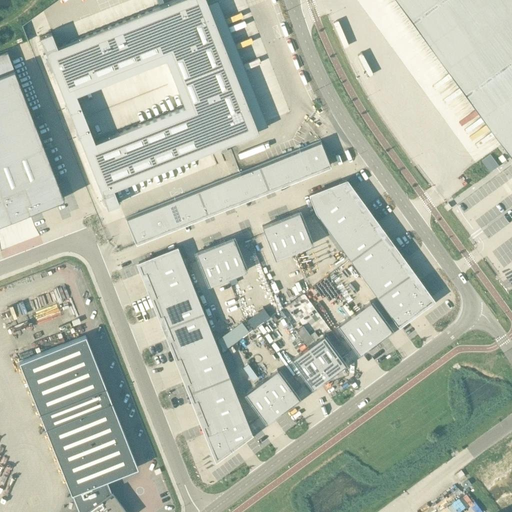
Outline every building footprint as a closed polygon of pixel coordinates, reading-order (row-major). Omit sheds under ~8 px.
[(227,151),(224,144),(258,131),(205,0),(173,0),(57,46),(51,31),(39,36),(69,113),(76,131),(107,208),(119,203),(113,188),(214,148),(219,146),(222,153),(227,151)] [(511,0),(400,0),(504,142),(511,152),(511,0)] [(7,50),(0,52),(0,192),(10,218),(11,218),(27,212),(28,211),(64,198),(7,50)] [(258,58),(244,63),(246,69),(260,63),(258,58)] [(320,140),(125,218),(135,242),(330,164),(327,156),(320,140)] [(416,283),(408,273),(401,263),(404,260),(400,254),(399,254),(396,250),(392,243),(389,246),(381,236),(374,225),(377,223),(372,217),(369,213),(369,212),(365,206),(361,208),(347,189),(350,186),(346,180),(345,180),(338,183),(308,195),(315,212),(349,259),(376,296),(397,325),(397,324),(398,324),(404,320),(410,315),(419,308),(419,309),(426,304),(425,304),(426,304),(432,300),(432,299),(428,293),(427,293),(423,287),(419,281),(416,283)] [(0,192),(0,222),(9,219),(10,218),(0,192)] [(311,244),(298,211),(261,226),(275,259),(311,244)] [(70,215),(59,219),(62,230),(73,226),(70,215)] [(246,270),(232,237),(196,252),(209,285),(246,270)] [(251,432),(229,375),(203,311),(177,247),(145,260),(138,262),(138,263),(137,263),(139,268),(140,268),(142,273),(145,271),(154,295),(151,296),(153,303),(154,303),(156,308),(156,309),(158,316),(162,314),(167,326),(171,337),(168,339),(170,346),(171,346),(173,351),(175,358),(179,357),(188,380),(185,382),(188,389),(189,391),(190,394),(192,401),(196,400),(205,423),(202,424),(205,431),(210,444),(209,444),(215,458),(216,458),(222,454),(222,453),(222,454),(228,449),(251,432)] [(290,318),(312,306),(305,295),(284,306),(290,318)] [(359,353),(391,329),(369,301),(338,324),(359,353)] [(224,348),(249,331),(242,320),(217,338),(224,348)] [(255,330),(267,348),(271,345),(259,328),(255,330)] [(85,334),(18,360),(71,493),(74,492),(82,511),(81,511),(127,511),(111,490),(108,492),(103,480),(137,467),(85,334)] [(344,363),(323,335),(291,358),(312,387),(344,363)] [(298,397),(277,369),(245,392),(266,421),(298,397)]
